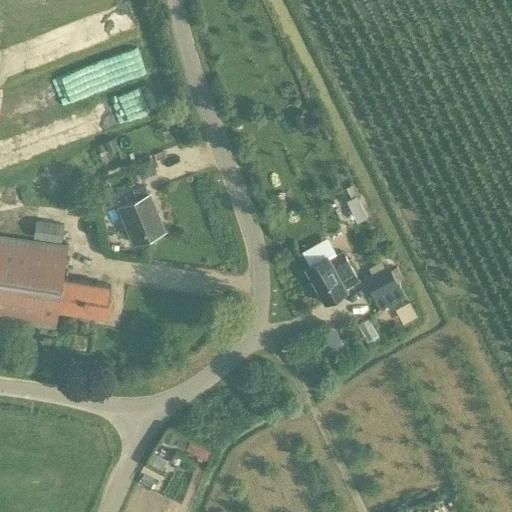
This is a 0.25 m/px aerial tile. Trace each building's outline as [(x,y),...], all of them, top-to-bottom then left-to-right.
[(61,57),(133,27),(122,2),(50,32),(61,57)] [(134,44),(82,64),(92,90),(144,69),(134,44)] [(113,138),(104,142),(108,151),(117,147),(113,138)] [(101,143),(96,145),(98,152),(104,149),(101,143)] [(150,158),(137,163),(143,176),(156,171),(150,158)] [(136,198),(118,205),(134,243),(166,229),(150,192),(148,193),(145,185),(133,190),(136,198)] [(36,219),(33,237),(61,241),(63,223),(36,219)] [(0,319),(55,327),(58,308),(107,315),(112,284),(63,277),(67,245),(0,234),(0,319)] [(325,302),(347,290),(345,286),(359,278),(343,249),(329,257),(327,254),(305,266),(325,302)] [(388,263),(363,278),(381,308),(406,294),(388,263)] [(392,306),(399,320),(413,313),(406,299),(392,306)] [(168,429),(164,438),(173,443),(174,442),(174,441),(186,447),(189,440),(168,429)] [(166,463),(186,468),(189,455),(169,450),(166,463)]
